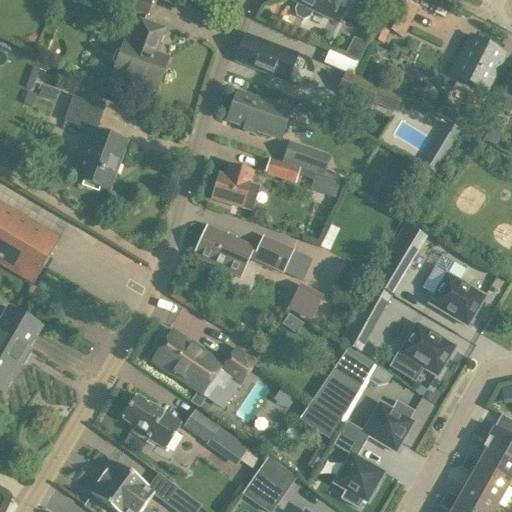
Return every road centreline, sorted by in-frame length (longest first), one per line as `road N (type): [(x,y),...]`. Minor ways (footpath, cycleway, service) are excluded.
road 1 (residential): [(24,511),(155,283),(248,0)]
road 2 (residential): [(409,511),(492,369),(511,366)]
